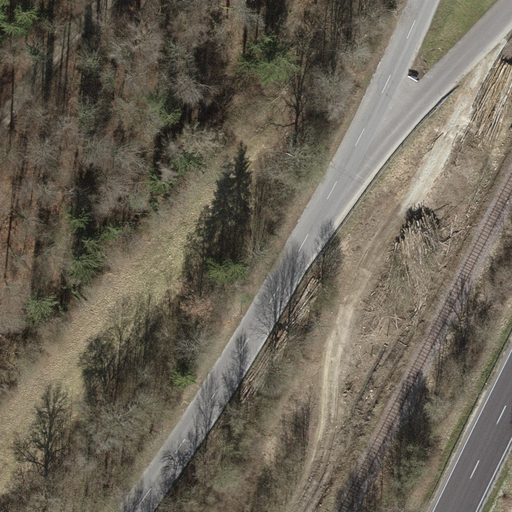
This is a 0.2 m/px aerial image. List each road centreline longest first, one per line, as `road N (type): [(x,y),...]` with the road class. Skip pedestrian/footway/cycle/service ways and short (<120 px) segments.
road 1 (unclassified): [(141,511),(363,137)]
road 2 (unclassified): [(363,137),(438,87),(511,8)]
road 3 (track): [(0,132),(82,21),(110,0)]
road 4 (unclassified): [(363,137),(424,0)]
